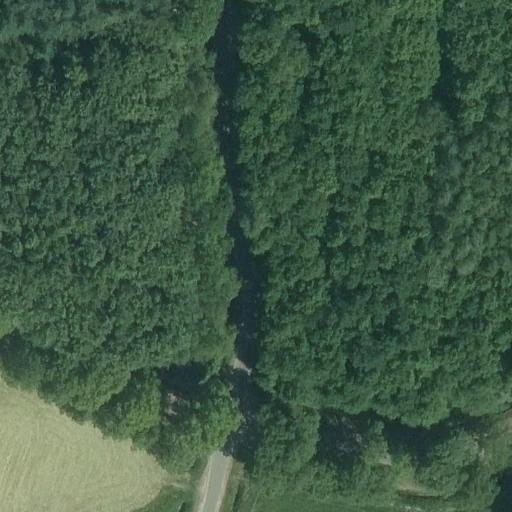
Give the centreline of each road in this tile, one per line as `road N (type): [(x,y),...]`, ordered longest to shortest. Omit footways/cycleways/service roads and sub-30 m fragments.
road 1 (unclassified): [(229,422),(250,313),(228,185),(223,0)]
road 2 (tertiary): [(511,438),(472,455),(412,458),(229,422)]
road 3 (tertiary): [(229,422),(141,393),(0,311)]
